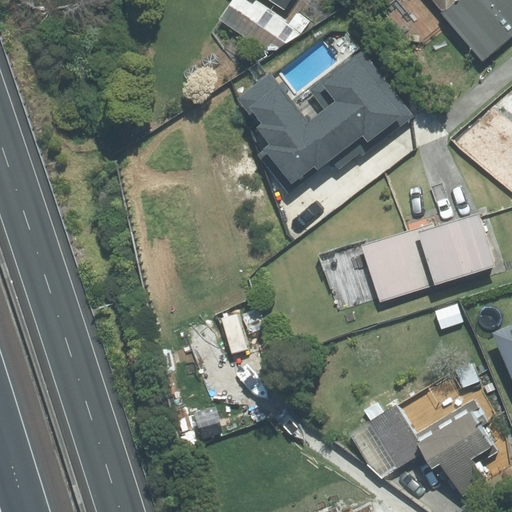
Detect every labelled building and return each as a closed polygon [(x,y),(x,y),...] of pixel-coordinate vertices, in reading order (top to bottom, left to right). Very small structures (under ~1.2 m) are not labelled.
[(233,0),(219,22),(268,53),(312,24),(286,9),(292,0),(233,0)] [(511,37),(511,0),(432,0),(448,18),(486,61),(511,37)] [(263,53),(225,77),(280,165),(393,94),(362,45),(322,70),(331,84),(296,106),(263,53)] [(480,211),(369,243),(385,298),(496,266),(480,211)] [(511,322),(494,329),(511,377),(511,322)] [(433,470),(444,463),(464,496),(490,480),(476,457),(494,446),(463,395),(458,398),(443,374),(351,431),(381,479),(423,453),(433,470)]
